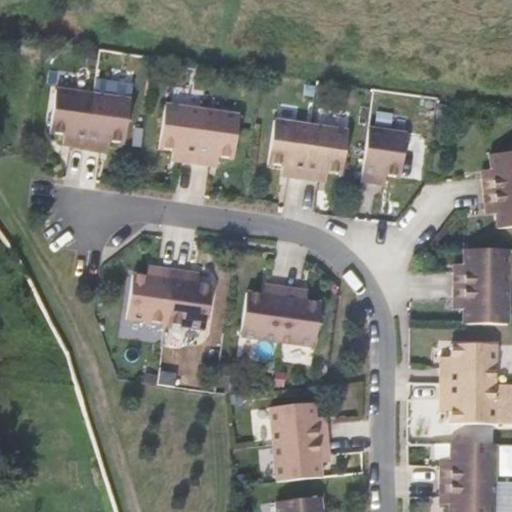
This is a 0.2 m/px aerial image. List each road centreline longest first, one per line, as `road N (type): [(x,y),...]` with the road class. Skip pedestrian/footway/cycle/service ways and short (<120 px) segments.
road 1 (residential): [(386,511),(382,360),(371,300),(343,264),(297,230),(81,199)]
road 2 (track): [(0,197),(87,354),(138,511)]
